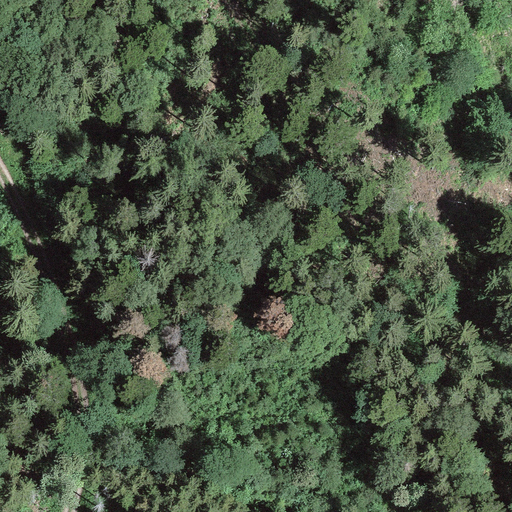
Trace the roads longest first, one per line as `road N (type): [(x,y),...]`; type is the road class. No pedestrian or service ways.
road 1 (track): [(0,166),(78,372),(84,437),(73,511)]
road 2 (track): [(239,0),(321,130)]
